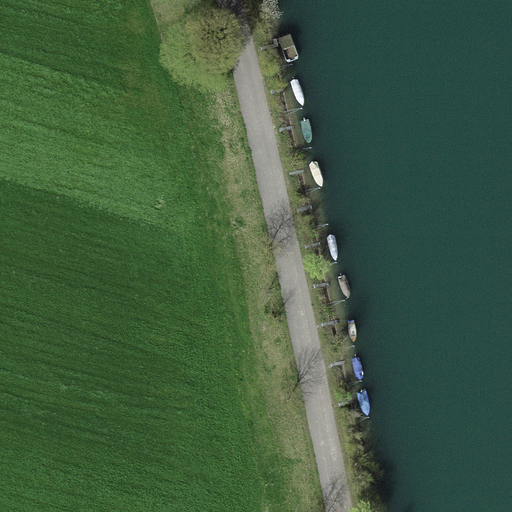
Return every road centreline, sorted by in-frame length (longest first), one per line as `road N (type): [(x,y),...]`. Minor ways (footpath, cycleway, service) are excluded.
road 1 (track): [(284,511),(247,386),(200,98),(173,0)]
road 2 (unclassified): [(340,511),(228,0)]
